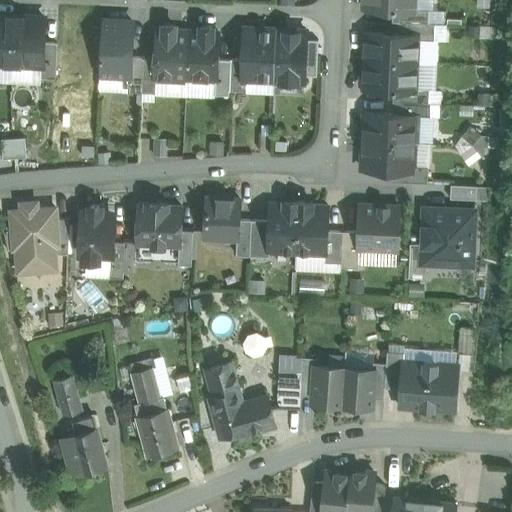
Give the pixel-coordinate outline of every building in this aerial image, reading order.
[(416,0),(364,0),(364,7),(393,8),(416,9),(416,8),(416,0)] [(429,8),(416,8),(416,9),(393,8),(393,20),(399,20),(435,22),(429,21),(429,8)] [(15,16),(0,15),(0,63),(13,64),(15,16)] [(45,17),(15,16),(13,64),(42,65),(43,65),(44,41),(45,17)] [(133,21),(103,20),(100,74),(129,75),(131,75),(132,55),(133,21)] [(435,22),(399,20),(399,32),(419,33),(419,38),(435,39),(435,22)] [(176,26),(174,24),(166,24),(164,25),(164,29),(158,28),(156,56),(155,78),(157,78),(187,80),(189,30),(176,29),(176,26)] [(189,30),(187,80),(216,81),(217,81),(218,58),(220,31),(214,31),(214,27),(212,26),(203,25),(201,27),(201,30),(189,30)] [(277,28),(245,26),(244,58),(243,78),(248,78),(247,90),(274,91),(274,80),(277,28)] [(308,29),(277,28),(274,80),(305,81),(308,29)] [(399,32),(367,31),(363,35),(362,44),(366,48),(365,59),(417,61),(419,38),(419,33),(399,32)] [(58,42),(44,41),(43,65),(42,65),(42,77),(56,78),(58,42)] [(144,56),(132,55),(131,75),(129,75),(128,91),(143,92),(144,56)] [(156,56),(144,56),(143,92),(156,92),(157,78),(155,78),(156,56)] [(244,58),(232,57),(232,59),(230,89),(247,90),(248,78),(243,78),(244,58)] [(232,59),(218,58),(217,81),(216,81),(215,94),(230,95),(230,89),(232,59)] [(417,61),(365,59),(365,70),(361,74),(360,83),(364,87),(394,88),(416,89),(416,88),(417,61)] [(416,89),(394,88),(393,101),(396,101),(429,102),(430,89),(416,88),(416,89)] [(429,102),(396,101),(395,112),(421,113),(421,115),(431,115),(431,102),(429,102)] [(395,112),(365,111),(363,139),(415,141),(419,141),(421,115),(421,113),(395,112)] [(482,134),(470,125),(462,135),(474,144),(482,134)] [(484,134),(482,134),(474,144),(498,145),(498,135),(484,134)] [(474,144),(462,135),(456,143),(474,144)] [(415,141),(363,139),(362,167),(393,168),(414,169),(414,165),(415,141)] [(456,143),(463,152),(474,144),(456,143)] [(482,155),(474,144),(463,152),(471,163),(482,155)] [(498,145),(474,144),(482,155),(483,155),(498,156),(498,145)] [(429,166),(414,165),(414,169),(393,168),(392,180),(428,182),(429,166)] [(477,184),(451,183),(451,197),(477,198),(477,184)] [(241,198),(208,196),(206,236),(238,237),(239,237),(240,217),(241,198)] [(299,200),(285,199),(285,202),(271,202),(270,219),(269,250),(270,250),(297,251),(299,200)] [(169,201),(147,200),(147,204),(139,203),(137,241),(153,242),(152,245),(165,245),(166,242),(180,243),(181,243),(182,227),(183,205),(169,205),(169,201)] [(329,204),(313,204),(313,201),(299,200),(297,251),(326,252),(327,252),(328,229),(329,204)] [(22,203),(23,210),(38,208),(38,201),(22,203)] [(400,205),(360,203),(359,230),(358,247),(360,247),(398,249),(400,205)] [(103,208),(99,204),(93,204),(89,207),(89,210),(83,209),(81,253),(83,253),(83,255),(87,259),(96,260),(100,256),(100,254),(111,254),(113,254),(113,240),(115,211),(103,210),(103,208)] [(476,208),(424,206),(423,243),(422,262),(428,262),(474,264),(476,208)] [(57,217),(57,207),(38,208),(23,210),(12,211),(13,224),(16,224),(18,248),(20,270),(57,268),(55,253),(55,246),(57,246),(57,217)] [(55,246),(55,253),(69,254),(70,217),(57,217),(57,246),(55,246)] [(252,218),(240,217),(239,237),(238,237),(237,253),(251,254),(252,218)] [(270,219),(252,218),(251,254),(270,255),(270,250),(269,250),(270,219)] [(9,250),(18,248),(16,224),(13,224),(3,227),(9,250)] [(194,227),(182,227),(181,243),(180,243),(179,263),(192,263),(194,227)] [(343,230),(328,229),(327,252),(326,252),(325,261),(342,262),(343,230)] [(359,230),(343,230),(342,262),(341,266),(359,267),(360,247),(358,247),(359,230)] [(125,240),(113,240),(113,254),(111,254),(110,276),(124,276),(125,240)] [(423,243),(411,242),(409,276),(427,277),(428,262),(422,262),(423,243)] [(360,250),(360,261),(384,260),(383,249),(360,250)] [(214,290),(202,293),(209,321),(221,318),(214,290)] [(461,329),(459,352),(472,353),(474,330),(461,329)] [(265,332),(249,336),(250,339),(241,341),(248,365),(273,359),(265,332)] [(460,359),(403,355),(400,405),(456,409),(460,359)] [(318,358),(303,356),(302,371),(301,392),(314,393),(317,364),(318,364),(318,358)] [(154,358),(131,364),(133,372),(152,367),(156,366),(154,358)] [(241,359),(207,369),(214,396),(240,388),(248,386),(241,359)] [(387,363),(374,362),(373,369),(374,369),(372,398),(384,399),(387,363)] [(318,364),(317,364),(314,393),(314,402),(342,405),(345,367),(318,364)] [(152,367),(133,372),(141,402),(160,397),(152,367)] [(373,369),(345,367),(342,405),(371,407),(372,398),(374,369),(373,369)] [(302,371),(279,370),(278,398),(280,406),(300,407),(301,392),(302,371)] [(74,375),(54,380),(64,415),(83,410),(74,375)] [(214,396),(210,397),(220,437),(249,429),(249,431),(276,424),(268,395),(244,401),(241,389),(240,389),(240,388),(214,396)] [(141,402),(135,403),(149,455),(178,447),(164,396),(160,397),(141,402)] [(94,414),(72,420),(75,433),(69,435),(72,447),(64,449),(71,476),(109,466),(98,427),(97,427),(94,414)] [(350,473),(327,471),(326,481),(322,511),(346,511),(351,470),(351,469),(350,473)] [(375,472),(351,470),(346,511),(370,511),(374,482),(375,472)] [(322,511),(326,481),(314,482),(310,511),(322,511)] [(382,511),(386,485),(374,482),(370,511),(382,511)] [(424,511),(426,499),(395,495),(393,511),(424,511)] [(455,511),(457,502),(426,499),(424,511),(455,511)]
